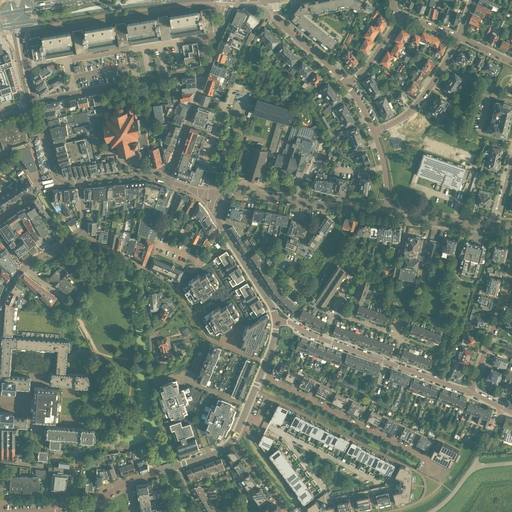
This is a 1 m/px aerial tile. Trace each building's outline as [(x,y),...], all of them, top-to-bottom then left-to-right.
[(315,0),(316,0),(301,3),(297,9),(291,17),(330,49),(337,41),(303,14),(304,13),(305,14),(347,5),(357,10),(357,12),(359,13),(360,11),(363,13),(364,10),(362,9),(363,7),(365,3),(365,2),(362,7),(360,6),(363,1),(360,0),(315,0)] [(400,0),(401,3),(406,2),(405,3),(406,4),(405,6),(406,6),(406,7),(409,8),(412,9),(414,1),(413,1),(413,0),(400,0)] [(427,16),(432,18),(434,8),(436,1),(433,0),(429,0),(429,6),(428,7),(430,7),(427,16)] [(496,7),(480,0),(479,0),(478,4),(487,8),(488,6),(495,10),(496,7)] [(490,0),(480,0),(496,7),(499,9),(500,6),(490,1),(491,0),(490,0)] [(365,3),(363,7),(362,9),(364,10),(365,9),(372,12),(375,7),(367,3),(367,4),(365,3)] [(421,14),(422,13),(423,13),(426,6),(419,3),(416,11),(420,12),(420,13),(421,14)] [(434,8),(432,18),(436,19),(439,9),(440,10),(440,7),(441,3),(438,3),(437,9),(434,8)] [(489,14),(491,11),(477,5),(473,13),(483,18),(486,12),(489,14)] [(238,10),(232,23),(231,23),(249,31),(249,30),(247,28),(248,25),(246,23),(247,21),(254,28),(259,22),(244,7),(240,11),(238,10)] [(448,8),(446,14),(443,12),(440,21),(441,22),(443,22),(446,23),(449,15),(452,16),(453,10),(448,8)] [(458,9),(455,8),(451,22),(451,23),(455,24),(455,23),(457,24),(460,14),(456,13),(458,9)] [(121,25),(118,25),(119,34),(118,34),(118,38),(120,38),(121,47),(125,46),(129,46),(128,45),(159,40),(159,41),(162,41),(162,40),(202,33),(202,34),(205,34),(205,33),(214,31),(210,10),(201,11),(201,12),(198,12),(198,11),(186,12),(187,14),(182,15),(182,13),(171,15),(171,17),(168,17),(159,18),(159,19),(156,19),(155,18),(128,22),(128,24),(125,24),(123,24),(121,25)] [(476,30),(480,22),(481,19),(473,14),(467,26),(476,30)] [(377,21),(385,26),(389,20),(381,15),(377,21)] [(377,21),(374,26),(379,30),(381,32),(385,26),(377,21)] [(231,23),(232,23),(229,22),(226,30),(236,34),(237,32),(247,36),(249,31),(231,23)] [(119,47),(120,47),(121,47),(120,38),(118,38),(118,34),(119,34),(118,25),(116,25),(116,26),(113,26),(113,25),(85,29),(86,31),(85,31),(82,31),(73,32),(73,33),(70,33),(70,32),(43,36),(43,38),(40,38),(31,39),(34,61),(43,59),(44,60),(46,60),(46,59),(74,54),(86,52),(86,53),(89,53),(89,52),(107,49),(117,47),(119,47)] [(374,26),(371,25),(368,30),(376,35),(379,30),(374,26)] [(268,30),(267,30),(265,28),(260,32),(258,34),(263,39),(269,32),(269,31),(268,30)] [(402,29),(398,35),(409,41),(411,42),(412,40),(410,39),(408,38),(408,37),(409,38),(410,35),(409,35),(410,34),(402,29)] [(226,30),(224,34),(243,42),(243,43),(245,40),(236,36),(237,35),(236,34),(226,30)] [(376,35),(368,30),(364,36),(366,37),(372,41),(376,35)] [(251,41),(254,34),(251,32),(245,43),(249,45),(251,41)] [(269,32),(263,39),(262,39),(264,41),(265,41),(267,43),(274,37),(269,32)] [(423,32),(421,36),(419,40),(425,43),(429,34),(423,32)] [(493,45),(493,44),(494,44),(498,36),(495,34),(495,33),(493,32),(491,36),(488,42),(491,43),(491,44),(493,45)] [(508,37),(506,42),(502,40),(499,47),(503,49),(503,50),(505,51),(506,50),(507,51),(510,44),(509,43),(509,40),(511,40),(511,33),(509,38),(508,37)] [(224,34),(222,38),(235,44),(236,43),(241,45),(241,44),(242,45),(243,42),(224,34)] [(412,40),(411,42),(411,43),(418,45),(419,40),(421,36),(415,34),(412,40)] [(435,36),(429,34),(425,43),(431,45),(435,36)] [(409,41),(398,35),(395,40),(397,42),(403,45),(405,42),(408,44),(410,45),(411,43),(411,42),(409,41)] [(441,39),(435,36),(431,45),(438,47),(439,43),(441,39)] [(274,37),(267,43),(266,45),(269,48),(271,46),(273,48),(275,46),(279,41),(277,39),(277,38),(275,37),(274,37)] [(366,37),(363,43),(371,48),(374,43),(372,41),(366,37)] [(236,44),(235,44),(222,38),(221,41),(221,42),(230,46),(231,45),(235,46),(236,44)] [(0,62),(9,59),(7,51),(6,51),(5,51),(5,52),(4,53),(3,53),(0,45),(1,45),(1,44),(1,43),(0,43),(0,42),(0,62)] [(230,46),(221,42),(217,50),(231,56),(234,48),(230,47),(231,46),(230,46)] [(397,42),(394,47),(402,52),(405,47),(403,45),(397,42)] [(183,45),(185,60),(186,67),(201,64),(197,43),(183,45)] [(371,48),(363,43),(359,49),(367,54),(371,48)] [(439,43),(438,47),(436,52),(442,54),(445,46),(439,43)] [(286,47),(283,45),(277,52),(282,57),(288,49),(288,48),(286,47)] [(394,47),(390,53),(396,56),(395,56),(398,58),(402,52),(394,47)] [(293,54),(288,49),(282,57),(287,61),(293,54)] [(351,49),(349,51),(343,57),(345,59),(345,61),(346,63),(348,62),(354,56),(352,53),(354,51),(351,49)] [(231,56),(217,50),(214,58),(232,65),(234,60),(236,61),(237,58),(231,56)] [(388,51),(384,57),(392,62),(395,56),(396,56),(390,53),(388,51)] [(469,51),(464,60),(467,62),(470,64),(471,62),(475,55),(474,54),(475,54),(474,53),(473,52),(472,52),(471,53),(469,51)] [(461,52),(461,53),(460,53),(457,60),(460,62),(460,63),(462,65),(464,60),(467,56),(464,54),(464,53),(462,52),(461,52)] [(287,70),(290,72),(296,65),(294,63),(298,58),(296,56),(296,55),(294,54),(293,54),(287,61),(292,65),(287,70)] [(354,56),(348,62),(348,64),(349,66),(351,65),(353,68),(359,61),(361,59),(359,57),(357,59),(354,56)] [(480,56),(480,57),(479,56),(475,64),(479,66),(477,69),(480,70),(482,66),(484,63),(482,62),(484,59),(483,58),(482,57),(480,56)] [(392,62),(384,57),(380,62),(388,67),(392,62)] [(9,59),(0,62),(0,101),(1,101),(13,96),(13,95),(17,91),(17,90),(15,85),(16,85),(14,80),(13,75),(11,71),(11,70),(10,66),(10,65),(8,60),(10,60),(10,59),(9,59)] [(424,64),(431,69),(432,67),(433,67),(435,64),(428,59),(424,64)] [(488,61),(484,69),(487,71),(487,72),(489,73),(494,64),(491,63),(491,62),(491,61),(489,60),(488,61)] [(297,69),(302,73),(307,66),(307,65),(306,64),(305,64),(303,62),(297,69)] [(56,64),(47,66),(38,71),(39,73),(33,78),(36,85),(44,80),(43,78),(46,76),(53,71),(54,73),(60,70),(56,64)] [(233,81),(235,81),(238,74),(212,64),(210,72),(233,81)] [(431,69),(424,64),(421,69),(421,70),(426,73),(428,75),(430,71),(431,69)] [(494,64),(489,73),(491,74),(492,73),(495,75),(499,67),(499,66),(499,65),(497,64),(496,65),(494,64)] [(307,66),(302,73),(306,76),(307,76),(312,69),(310,68),(310,67),(309,66),(308,66),(307,66)] [(293,68),(290,73),(288,75),(291,77),(296,70),(297,69),(296,70),(293,68)] [(419,68),(415,73),(422,78),(423,76),(423,77),(426,73),(421,70),(421,69),(419,68)] [(233,81),(210,72),(207,79),(219,83),(221,85),(229,88),(230,87),(232,87),(235,81),(233,81)] [(422,78),(415,73),(411,79),(413,80),(419,84),(419,83),(421,80),(422,78)] [(320,76),(319,76),(316,74),(309,82),(308,83),(310,86),(312,84),(313,83),(316,86),(322,78),(322,77),(320,76)] [(455,74),(453,76),(452,76),(451,78),(452,79),(451,79),(460,84),(463,79),(455,74)] [(476,84),(477,80),(463,74),(462,76),(469,80),(470,82),(476,84)] [(367,87),(375,81),(372,76),(364,81),(365,84),(365,85),(366,86),(367,87)] [(61,77),(51,83),(54,88),(64,82),(61,77)] [(44,80),(36,85),(39,91),(47,85),(45,79),(44,80)] [(219,83),(207,79),(203,91),(220,98),(223,90),(218,88),(219,86),(221,87),(221,85),(219,83)] [(451,79),(448,84),(456,89),(460,84),(451,79)] [(377,80),(375,81),(367,87),(371,92),(379,87),(380,86),(377,80)] [(413,80),(410,85),(417,90),(418,88),(418,89),(421,85),(419,83),(419,84),(413,80)] [(497,89),(482,82),(481,85),(496,92),(497,89)] [(51,83),(47,85),(39,91),(41,96),(42,96),(54,88),(51,83)] [(331,86),(330,86),(328,84),(321,90),(325,95),(332,89),(332,88),(331,86)] [(406,86),(408,87),(406,91),(413,96),(416,92),(415,92),(417,90),(410,85),(408,84),(406,86)] [(446,86),(446,87),(445,90),(448,92),(447,93),(452,96),(453,95),(454,93),(456,94),(458,91),(456,89),(448,84),(447,84),(446,86)] [(379,87),(371,92),(371,93),(372,95),(373,95),(374,98),(382,92),(379,87)] [(332,89),(325,95),(326,97),(325,98),(327,101),(336,94),(332,89)] [(180,94),(181,95),(167,96),(168,104),(171,103),(174,104),(173,103),(177,102),(191,100),(194,91),(186,92),(185,92),(185,91),(182,90),(180,91),(181,94),(180,94)] [(408,98),(402,92),(396,98),(398,100),(399,99),(403,103),(408,98)] [(202,94),(199,103),(207,106),(208,103),(210,103),(211,100),(210,99),(210,96),(202,94)] [(329,106),(329,107),(323,111),(325,114),(327,112),(329,114),(331,112),(330,110),(331,109),(330,108),(340,100),(338,97),(338,96),(337,95),(336,95),(336,94),(327,101),(330,105),(329,106)] [(440,96),(439,98),(438,98),(436,100),(437,101),(436,101),(444,107),(447,109),(450,104),(450,103),(451,102),(457,106),(458,104),(451,99),(449,103),(440,96)] [(379,107),(388,103),(385,97),(376,101),(378,104),(378,105),(378,106),(379,107)] [(78,107),(78,105),(76,98),(45,104),(44,106),(45,111),(55,109),(59,108),(76,105),(76,107),(78,107)] [(191,100),(177,102),(175,106),(177,106),(177,105),(187,109),(191,100)] [(274,159),(276,153),(282,131),(286,132),(289,124),(290,125),(294,111),(258,100),(254,113),(280,121),(279,125),(278,124),(270,149),(272,149),(271,152),(265,150),(266,147),(258,145),(257,148),(238,142),(236,147),(240,149),(236,163),(240,165),(239,167),(236,175),(246,177),(252,178),(258,180),(259,179),(260,180),(261,176),(260,176),(265,156),(274,159)] [(444,107),(436,101),(433,106),(441,112),(444,107)] [(171,103),(168,104),(165,104),(167,115),(167,122),(169,122),(172,122),(181,126),(187,109),(177,105),(177,106),(175,106),(177,102),(173,103),(174,104),(171,103)] [(503,104),(496,102),(489,132),(495,134),(495,135),(499,136),(500,135),(506,137),(508,130),(510,124),(511,119),(511,115),(511,105),(507,105),(508,103),(503,102),(503,104)] [(391,109),(388,103),(379,107),(382,113),(391,109)] [(164,123),(164,119),(161,104),(153,106),(156,121),(156,124),(164,123)] [(346,107),(344,105),(336,110),(339,115),(347,110),(347,109),(346,107)] [(110,110),(105,112),(107,124),(106,124),(107,124),(104,125),(107,142),(110,141),(111,141),(112,152),(117,151),(118,151),(119,156),(135,153),(135,150),(147,147),(152,167),(163,165),(163,164),(157,142),(149,143),(147,132),(141,133),(139,125),(142,124),(141,119),(138,120),(138,118),(137,118),(136,109),(133,110),(132,106),(127,107),(127,111),(124,112),(124,111),(123,110),(123,109),(122,108),(121,108),(120,107),(119,107),(118,107),(117,108),(116,108),(115,109),(114,110),(114,111),(114,112),(114,113),(114,114),(111,115),(110,110)] [(192,123),(193,123),(211,129),(217,113),(198,106),(192,123)] [(430,108),(431,109),(429,111),(434,115),(437,117),(438,115),(441,112),(433,106),(432,106),(430,108)] [(61,117),(59,108),(55,109),(45,111),(48,119),(58,117),(59,117),(61,117)] [(382,113),(382,114),(383,116),(384,116),(385,119),(394,115),(391,109),(382,113)] [(347,110),(339,115),(343,121),(351,116),(347,110)] [(95,130),(91,117),(91,114),(90,111),(74,114),(75,119),(75,121),(50,126),(53,137),(68,135),(75,133),(84,132),(86,137),(90,136),(89,131),(95,130)] [(74,114),(61,117),(59,117),(58,117),(48,119),(50,126),(75,121),(75,119),(74,119),(74,114)] [(422,115),(406,128),(414,138),(415,137),(417,139),(427,142),(429,138),(477,154),(481,140),(432,123),(432,126),(429,125),(430,124),(422,115)] [(351,116),(343,121),(346,126),(354,121),(352,119),(353,118),(352,116),(351,116)] [(36,167),(27,141),(21,122),(0,128),(0,135),(4,149),(10,147),(11,150),(15,149),(29,170),(36,167)] [(171,124),(166,124),(161,124),(162,128),(165,129),(169,130),(169,131),(178,134),(181,127),(171,124)] [(276,153),(274,159),(272,164),(275,165),(274,168),(287,172),(287,170),(293,171),(292,172),(294,175),(296,175),(299,174),(300,170),(302,170),(305,171),(306,168),(307,168),(308,167),(309,167),(309,165),(309,164),(309,162),(310,163),(311,160),(316,145),(312,143),(312,142),(314,142),(315,140),(318,140),(322,139),(317,129),(315,125),(310,128),(300,125),(300,126),(293,124),(290,132),(292,132),(289,141),(288,140),(287,143),(286,143),(285,145),(286,145),(285,149),(284,149),(282,155),(276,153)] [(182,152),(190,155),(192,152),(198,154),(200,148),(194,146),(196,140),(202,142),(204,135),(198,133),(199,130),(191,127),(182,152)] [(357,127),(348,131),(346,132),(348,138),(350,137),(359,133),(359,132),(359,131),(358,130),(357,127)] [(165,129),(162,128),(160,132),(163,133),(164,134),(167,135),(177,138),(178,134),(169,131),(169,130),(165,129)] [(77,139),(75,133),(68,135),(53,137),(55,144),(67,142),(77,139)] [(362,139),(359,133),(350,137),(353,143),(362,139)] [(167,135),(164,134),(161,140),(167,142),(175,145),(177,138),(167,135)] [(336,134),(331,137),(336,143),(340,141),(336,134)] [(38,137),(35,138),(34,141),(35,146),(37,153),(36,153),(38,160),(37,160),(39,167),(39,168),(43,172),(48,171),(38,137)] [(77,139),(67,142),(55,144),(64,176),(68,175),(69,176),(73,174),(74,175),(78,174),(79,175),(83,173),(83,174),(88,173),(88,174),(93,173),(99,172),(95,160),(94,160),(93,157),(88,140),(85,140),(84,138),(77,139)] [(362,139),(353,143),(355,149),(364,146),(363,143),(363,142),(363,140),(362,140),(362,139)] [(167,142),(161,140),(161,141),(163,153),(166,163),(169,160),(170,159),(175,145),(167,142)] [(342,153),(340,148),(336,149),(335,150),(334,151),(335,153),(341,156),(347,155),(346,153),(342,154),(342,153)] [(492,152),(491,155),(501,157),(500,156),(500,154),(501,154),(502,153),(502,152),(501,151),(501,150),(501,149),(497,148),(497,149),(493,148),(492,148),(492,152)] [(323,163),(326,152),(319,151),(317,161),(323,163)] [(190,155),(182,152),(177,166),(173,176),(189,182),(195,183),(200,185),(201,185),(201,184),(202,185),(208,170),(209,171),(210,167),(207,166),(204,165),(203,168),(197,166),(193,165),(196,157),(190,155)] [(111,171),(109,161),(107,156),(101,157),(101,153),(95,155),(99,173),(111,171)] [(363,153),(359,154),(358,154),(359,156),(358,157),(359,163),(362,163),(367,162),(367,161),(369,161),(368,156),(367,157),(366,153),(363,154),(363,153)] [(470,170),(424,154),(422,160),(420,159),(417,167),(419,167),(417,174),(443,183),(442,183),(443,183),(443,182),(448,183),(447,185),(448,185),(448,184),(463,190),(466,181),(469,182),(470,179),(467,178),(470,170)] [(489,161),(498,163),(499,164),(499,163),(500,163),(501,163),(501,161),(500,160),(501,157),(491,155),(489,161)] [(116,164),(118,164),(117,160),(115,160),(109,161),(111,171),(117,171),(116,164)] [(498,163),(489,161),(488,161),(487,164),(489,164),(488,168),(496,170),(496,169),(497,169),(498,169),(498,167),(497,166),(498,163)] [(370,185),(368,185),(368,180),(369,173),(359,172),(356,188),(360,189),(360,193),(367,194),(367,190),(369,190),(370,185)] [(321,190),(324,174),(317,173),(313,179),(314,180),(310,187),(314,188),(315,189),(321,190)] [(29,182),(25,174),(19,177),(28,190),(33,187),(29,182)] [(324,174),(321,190),(320,191),(327,192),(330,178),(327,178),(327,175),(324,174)] [(28,190),(19,177),(17,179),(15,181),(17,185),(23,193),(28,190)] [(333,179),(330,178),(327,192),(333,193),(336,178),(333,178),(333,179)] [(336,178),(333,193),(335,194),(336,193),(343,194),(344,188),(346,189),(347,183),(349,183),(349,180),(336,178)] [(15,181),(10,184),(13,189),(12,189),(17,197),(23,193),(17,185),(15,181)] [(139,195),(136,207),(142,209),(145,196),(144,196),(145,190),(146,182),(142,182),(142,186),(139,186),(139,183),(139,185),(139,195)] [(145,196),(142,209),(138,235),(147,238),(151,224),(150,224),(150,221),(151,222),(156,205),(161,187),(159,188),(157,187),(155,188),(155,187),(153,187),(152,188),(151,185),(149,185),(148,183),(146,182),(145,190),(144,196),(145,196)] [(131,183),(130,184),(130,187),(130,190),(129,190),(129,193),(128,205),(128,207),(136,208),(136,207),(139,195),(139,185),(131,185),(131,183)] [(13,189),(10,184),(3,189),(10,201),(17,197),(12,189),(13,189)] [(126,193),(125,184),(113,185),(115,201),(114,206),(119,206),(119,205),(124,205),(126,193)] [(0,198),(4,205),(10,201),(3,189),(0,185),(0,198)] [(108,200),(106,215),(106,216),(114,217),(114,206),(115,201),(113,185),(108,186),(108,192),(108,200)] [(99,201),(100,186),(89,187),(86,188),(85,189),(85,200),(92,199),(92,202),(89,202),(89,206),(91,207),(91,209),(96,209),(96,212),(98,212),(99,201)] [(108,186),(100,186),(99,201),(103,201),(103,200),(105,200),(104,200),(104,201),(103,215),(106,215),(108,200),(108,192),(107,192),(108,186)] [(161,187),(156,205),(151,222),(155,223),(155,221),(156,220),(156,219),(157,219),(157,218),(159,218),(159,217),(160,217),(162,217),(163,218),(164,218),(174,192),(173,191),(167,188),(161,187)] [(70,189),(63,190),(64,200),(70,212),(72,211),(71,208),(72,208),(71,205),(70,189)] [(76,189),(70,189),(71,205),(72,208),(72,207),(72,206),(74,210),(74,212),(78,210),(75,205),(76,204),(76,200),(78,200),(78,190),(76,189)] [(491,192),(479,189),(478,194),(478,193),(478,194),(476,202),(475,203),(477,203),(478,205),(480,205),(481,204),(483,205),(484,207),(486,207),(487,206),(488,206),(489,206),(488,206),(490,197),(491,197),(490,197),(491,192)] [(53,190),(54,201),(52,201),(52,204),(56,204),(61,204),(63,208),(61,204),(59,201),(58,190),(53,190)] [(63,190),(58,190),(59,201),(61,204),(63,208),(68,218),(72,216),(69,212),(70,212),(64,200),(63,190)] [(187,203),(190,197),(185,195),(184,196),(177,193),(174,199),(175,200),(171,211),(180,215),(186,203),(187,203)] [(31,204),(43,222),(50,218),(36,197),(30,202),(31,204)] [(190,197),(187,203),(183,210),(190,214),(196,200),(190,197)] [(200,213),(204,207),(199,202),(191,216),(196,219),(201,213),(200,213)] [(44,223),(43,222),(31,204),(24,208),(24,209),(29,217),(35,227),(41,238),(50,232),(44,223)] [(229,209),(227,216),(246,222),(246,223),(247,218),(250,219),(251,217),(252,215),(253,212),(250,211),(243,209),(243,208),(231,204),(229,209)] [(201,213),(196,219),(197,221),(198,220),(201,222),(208,214),(208,213),(204,207),(200,213),(201,213)] [(29,217),(24,209),(17,212),(25,225),(29,232),(35,241),(39,239),(27,218),(29,217)] [(260,216),(261,211),(254,210),(252,221),(258,221),(259,216),(260,216)] [(267,212),(261,211),(260,216),(259,216),(258,221),(264,222),(267,212)] [(25,225),(17,212),(7,219),(10,224),(10,225),(12,228),(14,231),(16,230),(17,231),(25,225)] [(267,212),(264,222),(263,230),(268,231),(272,213),(267,212)] [(278,214),(272,213),(268,231),(273,232),(275,223),(276,223),(278,214)] [(212,221),(208,214),(201,222),(204,227),(205,228),(212,221)] [(283,215),(278,214),(276,223),(275,228),(277,229),(276,233),(279,234),(280,231),(283,215)] [(289,216),(283,215),(280,231),(283,231),(284,225),(287,226),(289,216)] [(246,222),(227,216),(226,221),(244,228),(246,222)] [(319,229),(317,233),(315,232),(307,244),(314,249),(323,237),(321,236),(324,233),(325,234),(334,221),(327,216),(318,228),(319,229)] [(75,218),(68,222),(70,226),(77,222),(75,218)] [(118,237),(119,232),(121,219),(117,218),(117,221),(113,220),(112,226),(117,227),(116,234),(111,233),(109,246),(115,247),(117,237),(118,237)] [(356,221),(356,220),(351,219),(350,220),(348,220),(348,219),(348,218),(346,218),(345,219),(344,222),(343,226),(353,229),(355,224),(356,224),(357,222),(356,221)] [(10,224),(7,219),(0,223),(0,231),(8,242),(12,239),(11,238),(18,234),(17,231),(16,230),(14,231),(12,228),(10,225),(10,224)] [(212,221),(205,228),(206,230),(211,236),(209,241),(211,243),(213,238),(220,232),(216,227),(217,226),(212,221)] [(298,224),(298,223),(296,222),(295,223),(292,221),(287,233),(292,235),(293,233),(294,233),(298,224)] [(92,223),(87,222),(87,227),(89,227),(88,231),(93,232),(92,234),(96,234),(97,222),(92,222),(92,223)] [(151,224),(147,238),(149,239),(151,239),(154,241),(160,226),(151,224)] [(307,227),(298,224),(294,233),(304,237),(307,227)] [(365,227),(365,226),(362,225),(361,226),(359,226),(356,230),(356,234),(364,235),(365,227)] [(243,243),(233,226),(228,229),(238,246),(243,243)] [(378,226),(376,236),(376,239),(379,240),(383,241),(385,227),(380,227),(380,226),(378,226)] [(385,227),(383,241),(391,242),(391,239),(392,228),(390,228),(388,227),(385,227)] [(392,228),(391,239),(394,239),(393,243),(395,243),(399,244),(399,243),(401,231),(402,230),(401,228),(399,229),(397,228),(397,229),(392,228)] [(96,230),(96,234),(96,239),(102,240),(102,242),(107,242),(108,233),(105,233),(105,231),(104,231),(96,230)] [(13,241),(12,239),(8,242),(11,248),(18,257),(19,256),(20,258),(21,257),(22,259),(22,260),(23,260),(23,259),(27,257),(28,257),(27,256),(30,254),(31,255),(31,254),(32,254),(35,252),(36,251),(35,250),(38,248),(35,244),(36,244),(26,231),(13,241)] [(124,233),(120,250),(127,252),(130,235),(124,233)] [(195,233),(193,238),(191,242),(196,244),(200,235),(198,234),(195,233)] [(417,271),(417,273),(417,274),(421,274),(422,268),(418,267),(423,240),(420,239),(420,238),(420,237),(416,236),(415,238),(408,237),(407,242),(405,241),(405,244),(406,244),(404,252),(405,252),(404,257),(403,257),(401,268),(417,271)] [(291,237),(290,239),(286,238),(283,246),(297,252),(300,244),(297,242),(298,240),(293,238),(291,237)] [(135,247),(136,242),(137,239),(130,238),(127,254),(134,255),(135,251),(135,247)] [(135,251),(134,255),(140,261),(140,262),(143,265),(145,266),(146,264),(154,243),(154,242),(154,241),(151,239),(149,239),(147,238),(146,240),(145,244),(145,245),(136,242),(135,247),(136,247),(135,251)] [(253,246),(249,239),(238,246),(243,253),(253,246)] [(453,239),(452,241),(446,239),(446,242),(442,242),(441,245),(443,246),(442,246),(442,249),(442,250),(442,251),(441,251),(440,254),(441,254),(440,257),(446,258),(447,254),(453,256),(456,242),(456,241),(455,240),(453,239)] [(437,243),(436,243),(429,241),(426,253),(428,254),(426,263),(432,264),(436,248),(436,247),(437,243)] [(480,246),(473,244),(470,243),(464,242),(463,247),(462,247),(461,253),(461,256),(462,256),(459,271),(460,271),(460,272),(462,272),(464,272),(464,273),(471,275),(471,274),(473,274),(473,275),(474,275),(475,275),(476,275),(480,261),(482,261),(483,258),(485,253),(484,253),(486,247),(480,245),(480,246)] [(494,246),(493,248),(491,247),(490,251),(493,251),(491,258),(494,259),(494,261),(497,262),(498,259),(501,246),(497,246),(496,246),(494,246)] [(502,261),(504,261),(507,249),(505,248),(504,247),(501,246),(498,259),(502,260),(502,261)] [(7,251),(0,256),(0,265),(5,271),(6,270),(11,275),(16,268),(17,264),(7,251)] [(227,251),(215,258),(218,263),(230,255),(227,251)] [(280,290),(278,288),(256,253),(248,258),(250,261),(249,261),(251,265),(252,264),(255,270),(257,273),(261,278),(260,278),(262,282),(263,281),(266,287),(268,290),(269,290),(270,292),(270,293),(273,296),(275,298),(278,301),(277,301),(280,304),(280,303),(285,308),(284,308),(287,311),(288,310),(290,313),(296,306),(281,292),(280,290)] [(230,255),(218,263),(218,264),(222,261),(223,262),(225,265),(233,259),(231,255),(230,255)] [(152,256),(147,268),(179,281),(184,270),(152,256)] [(225,265),(224,265),(228,270),(237,264),(234,259),(233,259),(225,265)] [(237,264),(228,270),(231,275),(240,269),(237,264)] [(0,276),(6,282),(10,276),(0,267),(0,266),(0,276)] [(345,274),(347,271),(339,266),(317,299),(312,295),(310,299),(312,300),(311,301),(315,304),(317,301),(324,306),(325,303),(327,304),(329,301),(328,300),(331,294),(332,295),(334,292),(333,291),(337,286),(338,287),(340,284),(339,283),(342,277),(344,278),(346,275),(345,274)] [(56,270),(49,278),(54,282),(53,283),(55,284),(59,280),(60,281),(64,277),(65,279),(65,278),(69,274),(64,270),(63,270),(62,269),(59,269),(57,270),(56,270)] [(233,279),(229,281),(230,282),(242,274),(243,274),(240,269),(231,275),(233,279)] [(33,281),(31,279),(24,272),(19,277),(22,280),(20,281),(24,284),(25,283),(29,286),(33,281)] [(188,290),(185,292),(190,299),(192,298),(195,301),(200,298),(202,300),(212,294),(210,291),(216,287),(214,285),(218,282),(213,273),(209,276),(207,273),(201,277),(199,274),(189,281),(191,284),(186,287),(188,290)] [(242,274),(230,282),(233,286),(245,279),(242,274)] [(486,284),(487,284),(498,287),(499,283),(501,279),(497,278),(489,276),(488,280),(487,279),(486,284)] [(59,280),(55,284),(56,286),(57,285),(66,294),(73,286),(65,278),(65,279),(64,277),(60,281),(59,280)] [(359,288),(368,291),(371,281),(363,278),(361,281),(360,283),(361,283),(359,288)] [(15,281),(12,286),(17,288),(21,292),(24,288),(24,287),(15,281)] [(40,286),(33,281),(29,286),(35,293),(40,286)] [(247,283),(235,290),(238,295),(250,287),(247,283)] [(498,287),(487,284),(486,284),(485,288),(486,288),(485,292),(492,294),(496,295),(497,292),(498,287)] [(12,286),(9,290),(19,296),(21,292),(17,288),(12,286)] [(40,286),(35,293),(40,297),(45,289),(40,286)] [(250,287),(238,295),(239,295),(243,293),(245,297),(254,291),(251,286),(250,287)] [(357,292),(357,293),(356,298),(364,301),(368,291),(359,288),(358,291),(357,290),(357,292)] [(57,297),(45,289),(40,297),(50,307),(57,297)] [(19,296),(9,290),(5,302),(21,307),(22,304),(20,302),(20,301),(25,303),(27,300),(19,296)] [(491,298),(484,296),(485,292),(479,290),(478,294),(479,294),(477,301),(481,302),(480,305),(482,306),(482,308),(488,310),(489,308),(490,308),(491,308),(492,307),(492,306),(492,305),(491,305),(493,300),(490,299),(491,298)] [(245,297),(248,302),(257,296),(254,291),(245,297)] [(257,296),(248,302),(251,307),(260,301),(257,296)] [(254,310),(250,313),(250,314),(262,306),(263,305),(260,301),(251,307),(254,310)] [(1,336),(0,346),(1,346),(1,352),(11,352),(11,347),(16,347),(54,350),(56,350),(56,355),(66,356),(66,351),(69,351),(69,348),(69,344),(69,341),(60,340),(60,336),(60,333),(61,329),(56,328),(57,313),(53,313),(19,311),(19,307),(14,306),(4,303),(4,302),(4,303),(4,307),(4,310),(2,333),(2,336),(1,336)] [(160,303),(158,303),(149,304),(150,309),(155,308),(156,311),(159,311),(160,303)] [(208,322),(206,323),(211,331),(213,329),(215,333),(220,329),(222,332),(228,328),(233,325),(231,323),(237,319),(235,316),(239,314),(233,305),(231,303),(228,305),(222,309),(220,306),(214,310),(210,313),(211,315),(208,317),(206,319),(208,322)] [(168,304),(165,309),(164,312),(161,319),(164,321),(167,316),(167,317),(174,310),(168,304)] [(366,317),(369,309),(359,305),(356,314),(359,315),(359,316),(361,316),(366,317)] [(262,306),(250,314),(253,318),(265,311),(262,306)] [(369,309),(366,317),(369,318),(369,319),(371,320),(371,319),(375,321),(379,312),(369,309)] [(303,310),(299,316),(298,316),(297,318),(300,320),(300,319),(303,320),(308,312),(303,310)] [(308,312),(303,320),(306,322),(305,323),(307,324),(312,315),(308,312)] [(388,316),(379,312),(375,321),(379,322),(378,322),(380,323),(385,324),(388,316)] [(245,338),(242,346),(245,348),(244,349),(253,353),(254,351),(257,353),(261,344),(263,345),(264,343),(265,344),(268,335),(268,333),(267,333),(270,324),(267,323),(269,317),(267,313),(260,318),(261,319),(250,326),(248,325),(247,326),(243,337),(245,338)] [(312,315),(307,324),(309,325),(309,324),(312,325),(317,317),(312,315)] [(317,317),(312,325),(315,327),(314,328),(316,329),(321,320),(317,317)] [(485,327),(487,320),(477,317),(474,326),(478,327),(479,325),(485,327)] [(321,320),(316,329),(318,330),(318,329),(321,330),(326,322),(321,320)] [(419,337),(422,328),(412,324),(409,333),(413,334),(412,335),(414,335),(415,335),(418,336),(419,337)] [(337,337),(340,327),(336,326),(332,334),(335,335),(335,337),(337,337)] [(340,327),(337,337),(339,338),(339,337),(342,338),(345,329),(340,327)] [(182,331),(186,336),(191,333),(187,328),(185,329),(182,331)] [(422,328),(419,337),(422,338),(424,339),(424,338),(429,340),(432,331),(422,328)] [(350,331),(346,341),(348,341),(349,340),(352,341),(355,333),(350,331)] [(432,331),(429,340),(432,341),(431,342),(434,342),(439,343),(442,335),(432,331)] [(364,336),(359,334),(356,344),(358,345),(358,343),(361,345),(364,336)] [(478,338),(476,338),(476,337),(468,335),(466,340),(463,339),(461,344),(466,345),(467,343),(474,345),(475,341),(477,342),(478,338)] [(369,338),(364,336),(361,345),(364,346),(364,347),(366,348),(369,338)] [(302,338),(301,341),(299,340),(296,349),(300,351),(304,339),(302,338)] [(374,339),(369,338),(366,348),(367,348),(368,347),(371,348),(374,339)] [(170,354),(167,339),(158,341),(160,347),(163,357),(169,356),(169,354),(170,354)] [(379,341),(374,339),(371,348),(374,349),(374,350),(376,351),(379,341)] [(308,344),(304,352),(309,354),(313,342),(311,341),(310,344),(308,344)] [(384,343),(379,341),(376,351),(377,352),(378,350),(381,351),(384,343)] [(318,347),(316,347),(313,355),(317,357),(322,345),(319,344),(318,347)] [(210,349),(209,350),(220,354),(221,351),(220,351),(221,350),(220,350),(221,348),(212,345),(210,350),(210,349)] [(394,346),(388,345),(385,355),(387,355),(387,354),(391,355),(394,346)] [(472,352),(467,350),(468,347),(461,345),(460,349),(461,350),(461,351),(459,351),(459,352),(454,351),(454,353),(456,354),(457,353),(469,358),(470,356),(472,352)] [(325,350),(322,358),(326,360),(330,348),(328,347),(327,351),(325,350)] [(209,350),(207,355),(216,358),(217,359),(219,354),(220,354),(209,350)] [(335,354),(333,353),(330,361),(335,363),(339,351),(337,350),(335,354)] [(405,362),(408,352),(403,350),(400,358),(404,360),(403,361),(405,362)] [(408,352),(405,362),(407,362),(407,361),(410,362),(413,353),(408,352)] [(467,364),(469,360),(468,360),(469,358),(457,353),(456,354),(457,354),(457,355),(460,356),(459,357),(460,358),(459,362),(467,364)] [(9,375),(11,356),(0,355),(0,360),(0,382),(1,383),(0,391),(14,392),(14,388),(29,389),(29,377),(9,375)] [(207,355),(205,360),(214,363),(215,364),(217,359),(216,358),(207,355)] [(418,355),(415,365),(416,366),(417,364),(420,365),(423,357),(418,355)] [(351,356),(347,368),(349,369),(350,366),(352,367),(355,357),(351,356)] [(498,368),(505,370),(508,361),(495,356),(494,359),(493,362),(492,365),(495,366),(495,367),(498,368)] [(50,372),(50,376),(49,384),(54,384),(69,385),(73,385),(73,386),(77,386),(87,387),(87,374),(74,373),(74,374),(69,374),(69,373),(65,373),(66,360),(56,359),(55,373),(50,372)] [(246,359),(244,364),(253,368),(256,363),(246,359)] [(363,360),(359,359),(355,371),(357,372),(358,369),(360,370),(363,360)] [(428,359),(424,369),(426,369),(426,368),(430,369),(433,360),(428,359)] [(205,360),(204,364),(213,368),(214,364),(215,364),(214,363),(205,360)] [(367,362),(363,374),(365,375),(366,372),(368,373),(371,363),(367,362)] [(453,363),(448,377),(461,382),(463,377),(462,377),(464,373),(456,370),(458,365),(453,363)] [(203,364),(201,370),(210,373),(211,374),(213,368),(204,364),(203,364)] [(242,369),(252,373),(253,368),(244,364),(242,369)] [(287,371),(274,364),(273,367),(273,368),(273,369),(272,370),(273,371),(273,372),(273,373),(274,374),(274,375),(275,375),(275,376),(276,376),(279,377),(280,378),(283,371),(286,372),(287,371)] [(380,366),(376,365),(372,377),(374,378),(375,375),(377,376),(380,366)] [(501,373),(491,368),(489,375),(488,374),(486,379),(490,380),(493,382),(493,381),(497,383),(498,380),(500,380),(501,376),(500,376),(501,373)] [(242,369),(240,374),(241,374),(249,379),(252,373),(242,369)] [(201,370),(199,375),(209,379),(211,374),(210,373),(201,370)] [(302,373),(302,371),(299,370),(296,375),(288,371),(285,378),(286,378),(286,379),(292,382),(293,382),(294,382),(296,377),(299,379),(302,373)] [(388,380),(391,381),(390,383),(389,383),(388,386),(391,387),(391,385),(393,381),(396,372),(392,370),(388,380)] [(393,381),(391,385),(393,386),(395,382),(397,383),(401,374),(396,372),(393,381)] [(304,376),(304,374),(302,373),(299,379),(301,380),(299,385),(300,385),(299,385),(304,388),(304,387),(304,388),(309,378),(304,376)] [(240,374),(238,379),(247,383),(249,379),(241,374),(240,374)] [(199,375),(197,380),(206,384),(208,379),(209,379),(199,375)] [(410,377),(405,375),(401,388),(403,389),(404,385),(407,386),(410,377)] [(310,379),(309,378),(304,388),(305,388),(309,390),(310,390),(312,386),(315,388),(318,381),(311,377),(310,379)] [(238,380),(236,384),(245,388),(247,383),(238,379),(238,380)] [(414,379),(413,382),(411,381),(408,389),(413,391),(417,380),(414,379)] [(160,385),(158,389),(161,396),(160,397),(160,398),(160,397),(161,400),(161,401),(162,404),(162,405),(163,405),(164,408),(163,408),(164,409),(165,408),(167,415),(170,414),(171,418),(175,417),(176,417),(175,417),(179,415),(179,416),(180,415),(184,414),(185,414),(184,413),(185,412),(185,413),(187,412),(184,402),(188,400),(188,401),(188,400),(192,398),(191,395),(187,397),(186,396),(185,392),(189,390),(188,387),(184,389),(184,388),(183,388),(183,389),(181,390),(180,389),(180,390),(176,380),(173,381),(173,380),(172,380),(168,382),(168,381),(167,382),(168,382),(164,383),(163,383),(163,384),(160,385)] [(326,385),(318,381),(315,388),(317,389),(315,393),(316,394),(320,396),(321,396),(326,385)] [(420,384),(417,393),(421,394),(425,383),(423,382),(422,385),(420,384)] [(234,389),(243,393),(245,388),(236,384),(234,389)] [(326,385),(321,396),(325,399),(325,398),(326,399),(329,394),(331,395),(334,389),(335,388),(332,386),(332,388),(326,385)] [(429,387),(426,396),(430,397),(434,386),(432,385),(431,388),(429,387)] [(188,387),(184,388),(184,389),(188,387),(189,390),(185,392),(186,396),(187,397),(191,395),(192,398),(188,400),(188,401),(194,398),(201,401),(204,393),(203,393),(199,391),(198,390),(198,391),(194,389),(194,388),(193,389),(189,387),(189,386),(188,387)] [(33,406),(32,420),(54,422),(55,414),(57,414),(58,397),(56,397),(57,389),(47,388),(47,387),(46,387),(46,388),(34,387),(33,401),(31,401),(30,406),(33,406)] [(234,389),(232,394),(241,398),(243,393),(234,389)] [(337,391),(334,389),(331,395),(334,396),(331,401),(332,402),(337,404),(342,395),(336,392),(337,391)] [(443,389),(442,392),(440,392),(437,400),(441,402),(446,390),(443,389)] [(449,395),(446,403),(450,405),(454,393),(452,392),(451,396),(449,395)] [(204,393),(201,401),(210,405),(209,407),(210,407),(211,406),(211,407),(214,408),(215,408),(218,399),(214,397),(213,397),(209,395),(208,395),(204,393)] [(342,395),(337,404),(337,405),(342,407),(343,407),(345,402),(348,403),(351,398),(348,396),(347,398),(342,395)] [(460,399),(458,398),(455,406),(459,408),(463,396),(461,395),(460,399)] [(459,408),(458,411),(462,413),(463,409),(466,401),(464,400),(465,397),(463,396),(459,408)] [(203,413),(202,416),(206,418),(205,419),(206,419),(209,420),(210,420),(206,430),(207,431),(206,434),(210,445),(215,443),(215,442),(218,435),(221,437),(223,433),(226,435),(228,428),(229,428),(230,427),(231,425),(231,424),(232,421),(233,420),(234,417),(234,416),(233,416),(236,409),(233,408),(234,405),(231,403),(232,403),(222,399),(222,400),(219,398),(218,399),(215,408),(214,408),(211,407),(211,406),(210,407),(209,407),(206,405),(205,409),(209,410),(209,411),(208,414),(207,414),(207,415),(203,413)] [(351,398),(348,403),(350,405),(348,410),(349,410),(348,410),(353,412),(359,402),(351,398)] [(367,406),(359,402),(353,412),(354,413),(358,415),(359,415),(361,410),(364,412),(367,406)] [(286,414),(288,409),(279,404),(276,409),(286,414)] [(473,405),(468,419),(470,420),(472,414),(475,415),(478,406),(473,405)] [(378,411),(370,407),(367,413),(369,414),(367,419),(368,420),(372,422),(378,411)] [(487,410),(482,408),(477,423),(480,424),(482,418),(484,418),(487,410)] [(276,409),(274,414),(283,419),(286,414),(276,409)] [(0,424),(17,425),(17,426),(26,427),(27,418),(12,417),(12,412),(0,411),(0,424)] [(378,411),(372,422),(373,422),(373,423),(377,425),(378,425),(380,421),(383,422),(386,415),(378,411)] [(283,419),(274,414),(269,423),(273,425),(275,421),(281,424),(283,419)] [(296,427),(301,417),(298,416),(296,415),(295,415),(291,424),(296,427)] [(386,415),(383,422),(385,424),(383,428),(384,428),(388,430),(389,430),(395,419),(386,415)] [(301,417),(296,427),(301,429),(305,420),(303,418),(301,417)] [(510,418),(506,417),(499,438),(504,440),(510,418)] [(403,423),(395,419),(389,430),(389,431),(393,433),(394,433),(396,429),(399,430),(403,423)] [(176,422),(170,424),(176,440),(180,439),(181,443),(177,444),(181,455),(199,449),(202,448),(200,443),(197,444),(196,440),(198,439),(197,438),(196,438),(195,438),(190,440),(189,435),(194,434),(190,423),(182,425),(181,420),(176,422)] [(306,420),(305,420),(301,429),(300,431),(304,433),(305,431),(310,422),(308,421),(306,420)] [(310,422),(305,431),(310,434),(315,424),(313,423),(311,421),(310,422)] [(411,427),(403,423),(399,430),(402,432),(400,436),(405,439),(405,438),(405,439),(411,427)] [(0,431),(15,432),(15,433),(18,434),(19,432),(17,432),(17,426),(17,425),(0,424),(0,431)] [(315,425),(315,424),(310,434),(309,436),(314,438),(315,436),(320,427),(318,426),(318,425),(316,424),(315,425)] [(46,426),(45,434),(45,437),(49,438),(48,447),(59,448),(59,447),(64,448),(64,447),(78,448),(79,441),(92,442),(92,439),(93,429),(84,428),(79,428),(46,426)] [(320,427),(315,436),(320,439),(325,429),(322,428),(320,427)] [(419,431),(411,427),(405,439),(410,441),(411,441),(413,437),(416,438),(419,432),(419,431)] [(266,429),(262,438),(271,443),(274,438),(268,435),(270,431),(266,429)] [(325,429),(320,439),(325,441),(329,432),(327,431),(328,430),(325,429)] [(0,431),(0,438),(14,439),(14,433),(15,433),(15,432),(0,431)] [(330,432),(329,432),(325,441),(324,443),(329,445),(329,444),(334,434),(332,433),(330,432)] [(427,436),(419,432),(416,438),(418,439),(416,444),(417,444),(417,445),(421,447),(427,436)] [(339,437),(339,436),(337,435),(335,434),(334,434),(329,444),(329,445),(334,448),(334,447),(335,445),(339,437)] [(339,435),(339,436),(339,437),(335,445),(334,447),(339,449),(340,448),(344,438),(342,437),(343,436),(340,435),(340,436),(339,435)] [(427,436),(421,447),(422,447),(426,450),(426,449),(427,450),(429,445),(432,446),(435,440),(427,436)] [(345,438),(344,438),(340,448),(339,449),(344,452),(345,450),(349,441),(347,439),(345,437),(345,438)] [(492,437),(486,449),(488,450),(492,443),(493,443),(496,439),(492,437)] [(262,438),(259,444),(262,445),(261,446),(266,452),(267,451),(271,443),(262,438)] [(442,442),(438,440),(430,456),(448,465),(448,464),(447,464),(451,457),(455,459),(455,458),(458,451),(459,451),(459,450),(442,442)] [(352,442),(346,453),(351,455),(352,454),(352,453),(357,444),(354,443),(355,442),(353,441),(352,442)] [(357,444),(352,453),(352,454),(356,456),(357,456),(361,448),(362,447),(359,446),(359,445),(357,444)] [(273,459),(283,452),(280,447),(270,454),(271,457),(273,459)] [(357,456),(356,456),(356,457),(361,460),(361,459),(366,450),(364,449),(361,448),(357,456)] [(131,452),(132,455),(135,462),(137,462),(135,455),(140,454),(138,449),(131,452)] [(361,459),(361,460),(360,461),(365,464),(371,453),(368,451),(369,451),(366,450),(361,459)] [(228,452),(227,453),(227,454),(228,453),(231,458),(229,459),(232,463),(226,467),(229,469),(234,465),(235,464),(233,462),(239,457),(239,456),(237,454),(237,453),(236,453),(236,452),(235,452),(234,452),(234,451),(233,451),(232,451),(231,451),(230,451),(229,452),(228,452)] [(15,453),(0,452),(0,459),(20,461),(20,459),(17,458),(17,453),(17,452),(15,452),(15,453)] [(283,452),(273,459),(274,461),(275,464),(276,463),(286,456),(283,452)] [(371,453),(365,464),(370,466),(375,455),(373,454),(374,453),(371,452),(371,453)] [(375,455),(370,466),(375,469),(380,457),(378,456),(376,455),(375,455)] [(286,456),(276,463),(278,465),(277,466),(279,468),(279,467),(279,468),(289,460),(286,456)] [(381,458),(380,457),(375,469),(380,471),(380,470),(380,469),(385,460),(383,459),(383,458),(381,457),(381,458)] [(130,464),(127,465),(129,472),(136,470),(133,463),(132,459),(129,460),(130,464)] [(217,465),(219,472),(225,470),(221,459),(216,460),(218,465),(217,465)] [(385,460),(380,469),(380,470),(385,472),(390,462),(388,461),(388,460),(386,459),(385,460)] [(138,468),(140,473),(145,471),(149,469),(148,464),(148,465),(146,460),(137,463),(139,468),(138,468)] [(289,460),(279,468),(281,470),(282,472),(283,472),(293,465),(289,460)] [(54,466),(52,479),(51,489),(64,490),(65,486),(66,479),(68,479),(70,479),(71,475),(67,474),(62,474),(62,472),(63,472),(63,468),(68,468),(69,463),(59,461),(58,466),(54,466)] [(109,465),(110,468),(107,469),(110,479),(116,476),(114,469),(114,468),(112,463),(112,464),(111,461),(108,462),(109,465)] [(214,461),(209,463),(213,474),(219,472),(217,465),(216,466),(214,461)] [(239,461),(235,464),(234,465),(240,473),(236,476),(238,478),(243,475),(241,472),(245,469),(239,461)] [(129,472),(127,465),(126,462),(119,464),(120,466),(117,467),(118,471),(121,470),(122,475),(129,472)] [(390,462),(385,472),(390,474),(390,475),(390,474),(395,465),(392,464),(393,463),(390,462)] [(213,474),(209,463),(205,464),(207,469),(205,469),(208,476),(213,474)] [(203,465),(198,466),(202,478),(208,476),(205,469),(204,470),(203,465)] [(293,465),(283,472),(284,474),(283,474),(285,477),(286,476),(294,470),(292,467),(294,466),(293,465)] [(395,499),(396,503),(410,500),(411,491),(412,481),(413,472),(400,465),(395,476),(403,480),(402,490),(393,492),(394,496),(395,499)] [(202,478),(198,466),(194,468),(195,473),(194,473),(196,480),(202,478)] [(96,471),(96,475),(96,476),(96,486),(103,486),(104,486),(104,478),(108,477),(106,471),(100,470),(100,469),(97,469),(96,471)] [(193,474),(191,469),(187,470),(191,482),(196,480),(194,473),(193,474)] [(296,469),(294,470),(286,476),(287,478),(287,479),(288,481),(289,480),(289,481),(299,473),(296,469)] [(219,477),(220,480),(227,478),(228,481),(232,479),(231,476),(231,477),(228,471),(226,472),(227,475),(219,477)] [(302,478),(299,473),(289,481),(291,483),(290,483),(291,485),(292,485),(301,479),(302,478)] [(243,475),(238,478),(243,486),(253,479),(249,474),(245,477),(243,475)] [(9,490),(31,490),(38,489),(38,476),(10,477),(10,481),(9,481),(9,483),(10,483),(10,484),(9,484),(9,490)] [(89,481),(89,479),(84,479),(83,492),(88,492),(88,491),(94,491),(94,481),(91,481),(91,480),(90,480),(90,481),(89,481)] [(253,479),(243,486),(249,493),(254,489),(252,487),(256,484),(253,479)] [(301,479),(292,485),(294,487),(293,487),(295,490),(295,489),(296,489),(304,483),(301,479)] [(153,483),(151,483),(137,485),(137,489),(138,493),(153,491),(152,486),(153,486),(153,483)] [(304,483),(296,489),(297,491),(298,493),(299,493),(306,488),(307,488),(308,488),(307,487),(304,483)] [(299,493),(298,493),(298,494),(299,496),(299,497),(300,499),(301,498),(301,499),(309,492),(310,492),(311,491),(308,487),(307,487),(308,488),(307,488),(306,488),(299,493)] [(254,489),(249,493),(254,500),(264,493),(260,488),(256,492),(254,489)] [(204,493),(202,489),(194,493),(196,496),(196,498),(204,493)] [(153,491),(138,493),(139,500),(154,498),(166,496),(166,492),(156,494),(156,491),(153,491)] [(310,492),(309,492),(301,499),(303,501),(302,501),(304,503),(314,496),(311,491),(310,492)] [(388,491),(382,493),(385,506),(389,505),(389,503),(391,502),(390,500),(395,499),(394,496),(389,497),(388,491)] [(204,493),(196,498),(197,499),(197,498),(199,501),(207,497),(204,493)] [(264,493),(254,500),(260,508),(265,504),(263,502),(267,498),(264,493)] [(377,500),(374,501),(374,503),(378,503),(378,505),(380,505),(381,507),(385,506),(382,493),(376,494),(377,500)] [(374,503),(374,501),(370,502),(369,496),(363,497),(366,510),(370,509),(370,507),(371,507),(371,504),(374,503)] [(207,497),(199,501),(202,505),(209,501),(207,497)] [(366,510),(363,497),(357,498),(358,504),(354,505),(355,508),(359,507),(359,509),(361,509),(361,511),(366,510)] [(154,501),(154,498),(139,500),(140,507),(155,504),(156,504),(155,501),(154,501)] [(334,511),(334,510),(333,505),(322,508),(316,499),(307,506),(311,511),(334,511)] [(355,508),(354,505),(351,506),(349,500),(343,501),(345,511),(350,511),(352,511),(351,509),(355,508)] [(209,501),(202,505),(204,509),(212,505),(209,501)] [(274,501),(260,511),(282,511),(277,505),(274,501)] [(345,511),(343,501),(337,503),(339,509),(334,510),(334,511),(335,511),(339,511),(345,511)]
